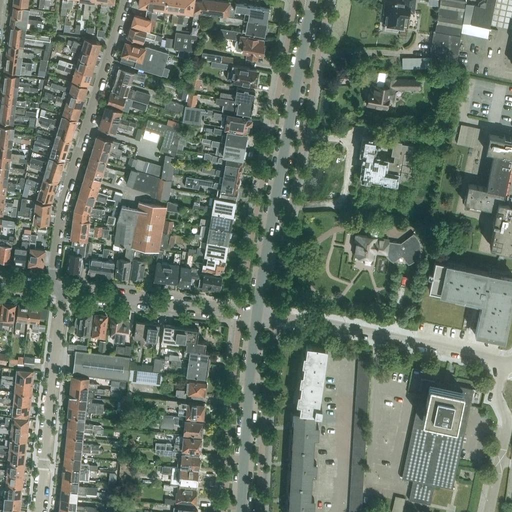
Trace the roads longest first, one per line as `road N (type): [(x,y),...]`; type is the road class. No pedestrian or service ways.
road 1 (tertiary): [(256,315),(312,0)]
road 2 (residential): [(51,288),(62,206),(125,0)]
road 3 (residential): [(503,362),(256,315)]
road 4 (residential): [(39,511),(63,289)]
road 5 (tertiary): [(241,511),(256,315)]
road 6 (residential): [(256,315),(63,289)]
road 7 (residential): [(488,511),(506,429),(497,389),(503,362)]
